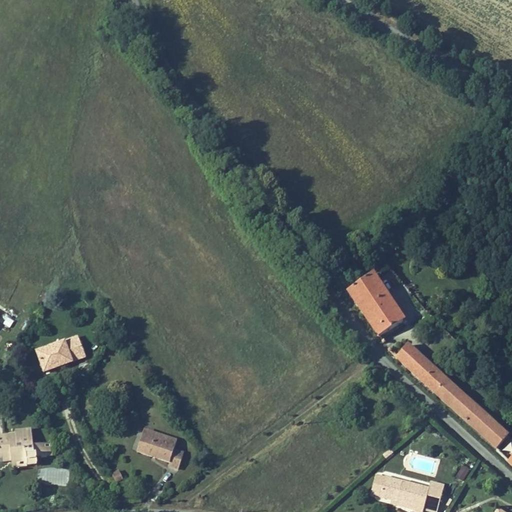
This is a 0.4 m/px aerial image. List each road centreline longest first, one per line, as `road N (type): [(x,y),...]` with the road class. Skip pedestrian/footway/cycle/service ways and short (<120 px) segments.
road 1 (unclassified): [(133,0),(192,106),(372,348),(511,478)]
road 2 (tertiary): [(511,106),(337,0)]
road 3 (unknown): [(137,511),(104,480),(82,442),(74,416),(78,382)]
